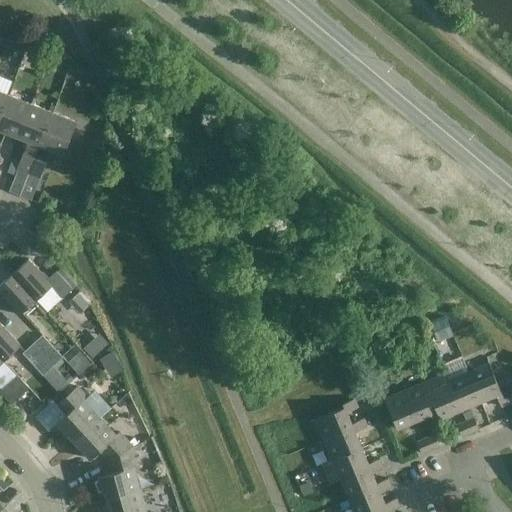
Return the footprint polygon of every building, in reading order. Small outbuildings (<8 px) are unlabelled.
[(0,116),(8,95),(0,91),(0,116)] [(18,137),(31,104),(8,95),(0,116),(0,148),(6,133),(18,137)] [(29,174),(53,113),(31,104),(18,137),(29,142),(18,169),(29,174)] [(63,155),(76,122),(53,113),(29,174),(40,178),(51,150),(63,155)] [(105,135),(92,140),(96,152),(109,147),(105,135)] [(9,172),(16,174),(18,169),(21,162),(13,159),(9,172)] [(13,274),(36,300),(52,286),(63,298),(73,289),(57,272),(47,280),(29,259),(13,274)] [(0,293),(20,315),(36,300),(13,274),(0,285),(0,293)] [(449,336),(442,318),(430,322),(437,341),(449,336)] [(0,355),(5,361),(21,346),(0,322),(0,355)] [(53,367),(63,358),(43,336),(33,345),(53,367)] [(100,353),(90,342),(84,349),(93,359),(100,353)] [(43,376),(53,367),(33,345),(23,354),(43,376)] [(110,357),(118,374),(127,370),(119,353),(110,357)] [(468,372),(481,402),(497,395),(501,407),(511,402),(511,395),(509,389),(501,392),(487,356),(486,357),(489,363),(468,372)] [(86,358),(80,364),(85,369),(91,364),(86,358)] [(461,410),(481,402),(468,372),(449,380),(448,380),(461,410)] [(448,380),(449,380),(447,373),(426,382),(438,412),(437,412),(440,419),(461,410),(448,380)] [(29,389),(18,375),(0,391),(12,405),(29,389)] [(418,420),(437,412),(438,412),(426,382),(406,390),(418,420)] [(74,441),(100,418),(84,401),(88,397),(78,387),(58,404),(67,414),(58,423),(74,441)] [(398,429),(418,420),(406,390),(386,399),(383,392),(382,393),(398,429)] [(353,427),(352,424),(347,412),(359,408),(355,399),(343,404),(344,407),(309,422),(309,423),(315,420),(323,440),(353,427)] [(110,460),(133,447),(119,432),(116,435),(100,418),(74,441),(91,459),(101,451),(110,460)] [(332,461),(362,448),(356,432),(367,428),(363,419),(352,424),(353,427),(323,440),(332,461)] [(466,422),(471,434),(479,430),(475,419),(466,422)] [(462,437),(471,434),(466,422),(457,426),(462,437)] [(426,439),(431,450),(440,447),(435,435),(426,439)] [(422,454),(431,450),(426,439),(417,443),(422,454)] [(107,500),(140,491),(134,469),(139,467),(133,447),(110,460),(113,473),(101,477),(107,500)] [(371,469),(372,472),(384,468),(380,459),(369,464),(362,448),(332,461),(341,481),(371,469)] [(377,483),(372,472),(371,469),(341,481),(349,501),(379,489),(381,492),(392,487),(388,479),(377,483)] [(0,487),(4,492),(9,487),(2,479),(0,479),(0,487)] [(385,503),(381,492),(379,489),(349,501),(353,511),(379,511),(388,509),(388,511),(389,511),(400,507),(397,499),(385,503)] [(146,511),(140,491),(107,500),(110,511),(146,511)]
